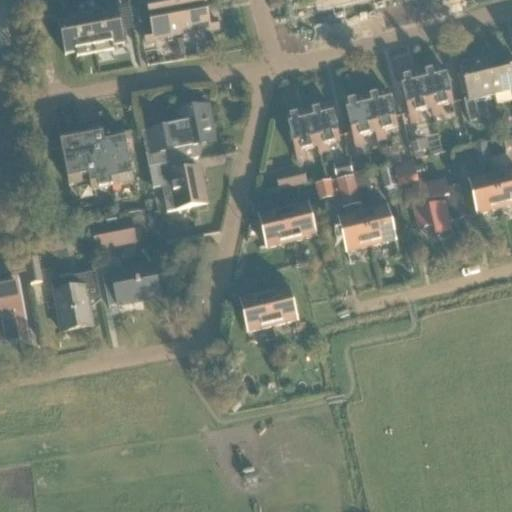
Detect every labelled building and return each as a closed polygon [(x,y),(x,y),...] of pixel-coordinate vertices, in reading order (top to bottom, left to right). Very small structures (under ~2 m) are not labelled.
[(77,59),(95,56),(85,0),(64,4),(66,18),(58,19),(65,56),(76,54),(77,59)] [(117,8),(108,10),(106,0),(85,0),(95,56),(114,52),(113,47),(124,45),(117,8)] [(150,19),(178,14),(175,0),(137,0),(139,6),(148,5),(150,19)] [(175,0),(178,14),(205,9),(203,0),(175,0)] [(205,9),(178,14),(182,36),(208,31),(209,35),(219,33),(217,22),(208,23),(205,9)] [(182,36),(178,14),(150,19),(153,33),(144,35),(146,46),(156,44),(156,41),(182,36)] [(511,71),(508,54),(484,60),(493,98),(511,93),(511,94),(511,71)] [(474,102),(493,98),(484,60),(460,66),(468,101),(464,102),(469,124),(479,122),(474,102)] [(422,75),(430,111),(433,120),(442,118),(440,109),(453,105),(444,70),(422,75)] [(430,111),(422,75),(400,81),(411,126),(420,123),(417,114),(430,111)] [(389,94),(366,99),(375,135),(377,144),(387,142),(384,133),(397,129),(389,94)] [(375,135),(366,99),(344,105),(355,150),(364,147),(362,138),(375,135)] [(309,114),(317,149),(320,158),(329,156),(326,147),(339,144),(331,108),(309,114)] [(184,151),(197,148),(215,145),(208,109),(177,115),(180,129),(142,136),(149,170),(181,164),(187,162),(184,151)] [(317,149),(309,114),(286,119),(297,164),(307,162),(304,152),(317,149)] [(58,128),(46,130),(47,138),(59,136),(58,128)] [(103,138),(101,129),(60,138),(59,138),(60,144),(62,151),(69,188),(89,184),(91,193),(133,184),(124,134),(103,138)] [(32,133),(20,135),(22,143),(34,141),(32,133)] [(59,136),(47,138),(49,146),(60,144),(59,138),(60,138),(59,136)] [(511,138),(505,140),(503,140),(506,151),(511,149),(511,138)] [(34,141),(22,143),(23,151),(35,148),(34,141)] [(426,142),(410,146),(413,157),(428,153),(426,142)] [(60,144),(49,146),(50,153),(62,151),(60,144)] [(477,168),(491,165),(486,144),(472,147),(477,168)] [(35,148),(23,151),(25,158),(36,156),(35,148)] [(398,153),(383,157),(385,168),(400,165),(398,153)] [(420,161),(393,168),(398,188),(418,183),(416,175),(423,173),(420,161)] [(199,170),(183,173),(181,164),(149,170),(153,191),(162,190),(165,201),(167,213),(176,212),(207,206),(206,205),(199,171),(200,171),(199,170)] [(350,165),(334,169),(337,181),(353,177),(350,165)] [(364,166),(351,169),(353,177),(366,174),(364,166)] [(397,188),(392,168),(379,171),(383,191),(397,188)] [(303,171),(275,178),(279,193),(307,186),(303,171)] [(511,171),(493,176),(501,211),(511,208),(511,171)] [(353,177),(354,178),(371,249),(395,243),(387,209),(376,211),(367,173),(366,174),(353,177)] [(493,176),(469,182),(477,217),(501,211),(493,176)] [(338,220),(347,255),(371,249),(354,178),(335,182),(338,193),(342,211),(343,211),(345,219),(338,220)] [(331,182),(314,186),(318,204),(335,200),(333,194),(338,193),(335,182),(331,183),(331,182)] [(435,240),(450,236),(447,224),(466,220),(459,188),(447,191),(445,183),(423,189),(428,210),(415,213),(419,231),(432,228),(435,240)] [(307,205),(283,211),(291,245),(316,239),(307,205)] [(283,211),(269,215),(266,206),(251,209),(254,221),(259,220),(267,251),(291,245),(283,211)] [(107,227),(92,230),(96,250),(133,242),(135,242),(132,229),(131,222),(129,222),(117,225),(107,227)] [(166,244),(168,254),(186,251),(184,241),(166,244)] [(38,261),(25,263),(30,287),(43,285),(38,261)] [(24,263),(8,266),(10,277),(26,275),(24,263)] [(112,274),(102,276),(109,311),(119,309),(158,302),(151,266),(112,274)] [(95,275),(51,283),(61,335),(93,329),(87,300),(100,298),(95,275)] [(0,347),(30,342),(20,289),(0,292),(0,347)] [(248,335),(273,329),(264,296),(250,299),(247,290),(232,293),(235,306),(240,304),(248,335)] [(289,290),(264,296),(273,329),(297,323),(289,290)]
